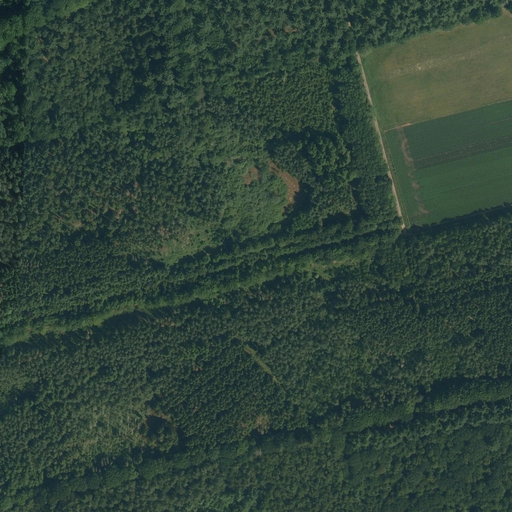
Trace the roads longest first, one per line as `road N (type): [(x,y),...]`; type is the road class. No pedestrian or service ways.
road 1 (track): [(511,378),(0,499)]
road 2 (track): [(0,333),(405,236)]
road 3 (track): [(0,156),(64,140),(65,125),(356,49)]
road 4 (unclassified): [(405,236),(343,0)]
